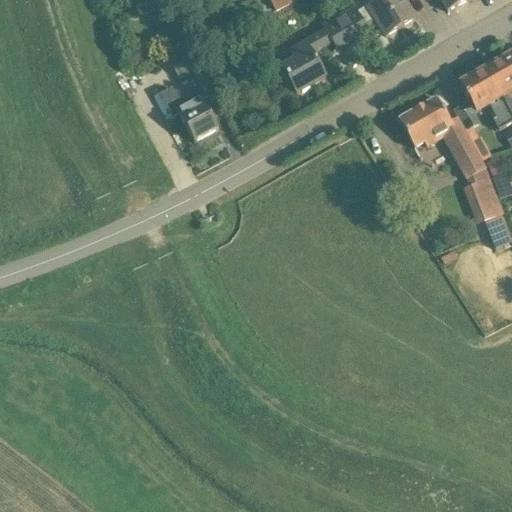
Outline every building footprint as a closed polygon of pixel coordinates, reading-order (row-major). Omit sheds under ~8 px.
[(269,0),(276,14),(299,2),(298,0),(269,0)] [(378,0),(380,3),(368,10),(364,4),(358,7),(368,24),(367,24),(369,28),(376,24),(385,38),(414,20),(403,2),(407,0),(378,0)] [(439,0),(447,14),(472,0),(439,0)] [(294,62),(280,70),(296,97),(325,80),(312,56),(333,45),(335,48),(369,28),(367,24),(368,24),(358,7),(323,28),(326,33),(289,53),(294,62)] [(170,57),(168,59),(180,81),(198,70),(183,45),(168,53),(170,57)] [(511,58),(511,57),(510,58),(505,57),(497,61),(496,66),(486,72),(505,105),(511,118),(511,58)] [(456,119),(469,142),(475,139),(472,132),(481,127),(474,114),(488,106),(496,120),(494,122),(499,132),(511,124),(511,118),(505,105),(486,72),(476,77),(471,76),(463,80),(462,86),(460,86),(470,104),(453,113),(457,119),(456,119)] [(186,98),(173,92),(162,98),(173,118),(178,116),(194,144),(217,132),(202,103),(210,98),(205,88),(186,98)] [(504,218),(485,171),(469,142),(456,119),(449,123),(436,100),(398,122),(414,150),(423,145),(426,150),(442,140),(465,182),(467,181),(470,189),(464,191),(479,228),(485,225),(496,252),(511,245),(511,243),(502,219),(504,218)] [(500,159),(486,166),(493,182),(508,175),(500,159)] [(457,262),(453,254),(440,261),(444,269),(457,262)]
